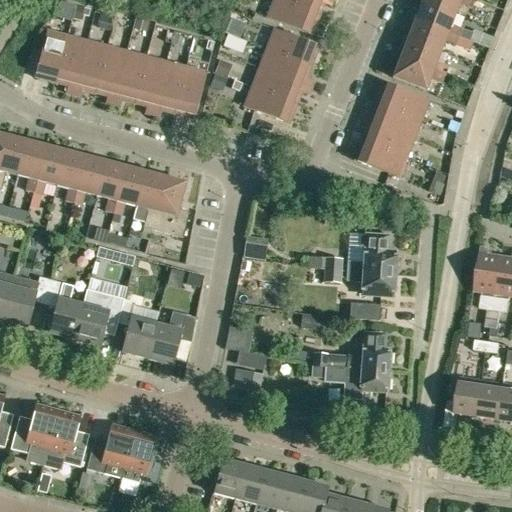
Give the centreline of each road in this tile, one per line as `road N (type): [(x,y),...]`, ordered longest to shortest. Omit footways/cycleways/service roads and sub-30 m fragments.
road 1 (residential): [(312,168),(429,209),(418,348)]
road 2 (residential): [(240,173),(37,117),(0,94)]
road 3 (residential): [(191,416),(240,173)]
road 4 (residential): [(191,416),(0,369)]
road 5 (residential): [(312,168),(375,0)]
road 6 (unclassified): [(498,487),(466,469),(330,450)]
road 7 (unclassified): [(330,450),(385,472),(498,487)]
road 8 (unclassified): [(330,450),(191,416)]
